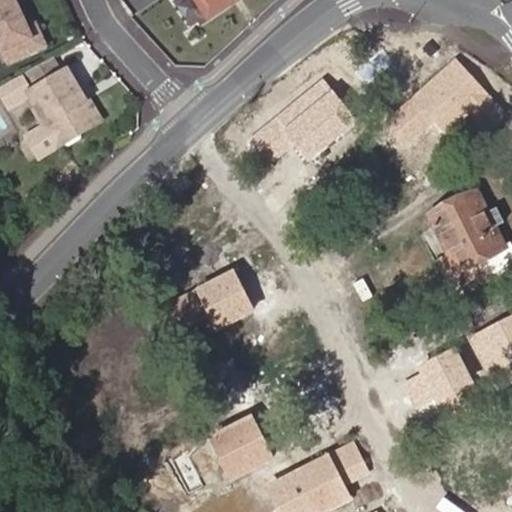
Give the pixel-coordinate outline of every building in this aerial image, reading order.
[(13,0),(0,0),(0,41),(2,41),(10,60),(43,44),(35,26),(27,30),(13,0)] [(197,0),(211,20),(239,0),(197,0)] [(53,57),(0,87),(0,99),(7,111),(29,99),(44,126),(27,136),(41,162),(103,127),(69,66),(60,71),(53,57)] [(457,58),(383,124),(407,150),(433,127),(447,143),(494,100),(457,58)] [(326,77),(247,136),(269,164),(296,144),(309,160),(360,122),(326,77)] [(476,195),(432,218),(459,271),(503,249),(493,229),(504,225),(496,211),(487,215),(476,195)] [(390,348),(395,356),(410,348),(399,329),(390,334),(396,345),(390,348)] [(389,359),(395,356),(390,348),(385,351),(389,359)]
